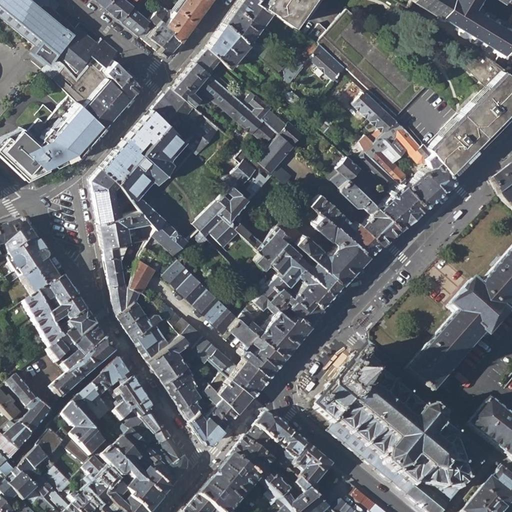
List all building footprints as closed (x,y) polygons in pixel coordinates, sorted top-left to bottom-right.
[(28,0),(0,0),(0,7),(55,52),(57,50),(77,67),(88,53),(94,59),(102,66),(117,50),(100,37),(95,43),(74,26),(73,27),(68,23),(69,22),(47,4),(41,3),(36,6),(28,0)] [(119,21),(130,7),(125,3),(126,2),(122,0),(108,0),(103,7),(119,21)] [(168,12),(167,10),(159,20),(172,32),(171,35),(177,41),(207,0),(178,0),(171,11),(168,12)] [(238,0),(230,12),(222,22),(245,44),(246,45),(258,56),(259,57),(265,49),(255,41),(252,42),(249,39),(269,12),(261,7),(253,1),(253,0),(238,0)] [(265,0),(261,7),(269,12),(289,26),(306,0),(265,0)] [(511,34),(511,32),(510,31),(511,28),(511,0),(411,0),(434,14),(433,16),(435,18),(437,15),(453,25),(451,27),(453,28),(454,27),(455,31),(460,35),(461,34),(466,36),(466,39),(471,42),(473,41),(478,44),(478,46),(482,49),(486,48),(487,50),(488,51),(490,48),(496,53),(498,51),(501,53),(502,51),(499,49),(509,33),(511,35),(511,34)] [(140,5),(135,1),(133,2),(130,7),(119,21),(136,35),(147,22),(135,12),(140,5)] [(148,21),(155,25),(159,20),(167,10),(161,5),(148,21)] [(342,68),(395,117),(424,85),(343,8),(324,29),(317,23),(305,36),(311,40),(317,44),(342,68)] [(156,51),(163,57),(177,41),(171,35),(172,32),(159,20),(155,25),(147,36),(159,47),(156,51)] [(216,58),(226,68),(246,45),(245,44),(222,22),(204,47),(216,58)] [(317,44),(311,40),(300,54),(307,59),(317,44)] [(307,59),(331,81),(339,71),(342,68),(317,44),(307,59)] [(445,172),(511,103),(511,86),(511,84),(511,77),(471,44),(468,48),(458,59),(485,86),(424,147),(445,172)] [(191,62),(204,73),(215,61),(216,58),(204,47),(191,62)] [(52,77),(101,127),(111,115),(125,99),(99,70),(91,62),(77,78),(62,64),(52,55),(42,69),(52,77)] [(94,59),(91,62),(99,70),(102,66),(94,59)] [(282,78),(288,83),(302,65),(295,60),(282,78)] [(104,71),(127,97),(137,86),(113,61),(104,71)] [(189,91),(194,85),(204,73),(191,62),(169,87),(191,106),(197,98),(189,91)] [(251,113),(204,73),(194,85),(250,132),(264,144),(274,132),(266,125),(260,120),(251,113)] [(278,81),(285,87),(288,83),(282,78),(282,77),(278,81)] [(182,141),(196,154),(217,129),(191,106),(169,87),(149,110),(182,141)] [(243,100),(255,109),(251,113),(260,120),(267,111),(270,107),(251,92),(243,100)] [(352,161),(356,157),(361,151),(394,181),(397,184),(421,206),(451,179),(445,172),(424,147),(422,144),(419,147),(401,126),(400,126),(361,92),(349,104),(379,133),(369,143),(363,136),(356,141),(334,120),(323,133),(352,161)] [(0,139),(0,156),(23,178),(35,173),(54,163),(75,154),(101,127),(68,95),(44,122),(39,117),(25,132),(18,126),(8,137),(5,134),(0,139)] [(154,183),(170,165),(168,161),(168,159),(167,157),(182,141),(149,110),(143,117),(157,130),(148,142),(138,153),(113,182),(117,186),(139,211),(153,227),(150,236),(156,241),(170,255),(184,240),(151,209),(136,196),(133,195),(146,181),(148,181),(151,180),(154,183)] [(285,126),(274,116),(267,111),(260,120),(266,125),(274,132),(276,134),(290,146),(299,134),(287,123),(285,126)] [(323,133),(334,120),(323,111),(312,123),(323,133)] [(113,182),(138,153),(134,150),(144,139),(148,142),(157,130),(143,117),(97,168),(113,182)] [(255,160),(268,171),(274,164),(290,146),(276,134),(255,160)] [(239,166),(230,175),(218,175),(229,185),(245,199),(250,194),(245,189),(250,183),(246,180),(250,176),(253,179),(254,179),(259,174),(264,179),(270,173),(268,171),(255,160),(234,143),(226,154),(239,166)] [(387,188),(388,189),(385,192),(387,194),(385,196),(379,203),(366,192),(374,185),(343,156),(333,167),(334,168),(327,174),(326,173),(323,176),(328,181),(329,180),(337,172),(395,228),(421,206),(397,184),(394,181),(361,151),(356,157),(387,188)] [(511,166),(509,163),(488,180),(496,195),(511,210),(511,209),(511,166)] [(289,177),(274,164),(268,171),(270,173),(283,184),(289,177)] [(94,221),(121,215),(119,205),(113,206),(109,189),(117,186),(113,182),(97,168),(87,179),(94,221)] [(354,221),(378,243),(395,228),(337,172),(329,180),(337,187),(337,191),(353,206),(357,207),(358,206),(364,212),(366,212),(367,216),(359,224),(355,221),(354,221)] [(229,185),(218,175),(211,182),(212,192),(216,195),(212,199),(213,200),(190,223),(198,231),(202,235),(207,231),(220,245),(235,233),(213,213),(220,206),(214,199),(229,185)] [(252,257),(262,266),(266,262),(283,242),(287,238),(274,226),(259,242),(230,216),(245,199),(229,185),(214,199),(220,206),(213,213),(235,233),(256,252),(252,257)] [(318,214),(366,254),(378,243),(354,221),(349,226),(338,214),(310,188),(300,199),(318,214)] [(461,211),(459,210),(452,217),(456,221),(463,213),(461,211)] [(150,236),(153,227),(139,211),(121,215),(94,221),(99,247),(100,247),(127,243),(147,240),(150,236)] [(366,254),(318,214),(310,224),(327,239),(329,238),(333,241),(333,246),(327,252),(322,253),(317,249),(318,248),(300,233),(298,235),(292,230),(294,228),(282,217),(274,226),(287,238),(313,261),(338,282),(339,283),(366,254)] [(0,239),(2,246),(5,255),(15,251),(32,239),(20,222),(16,221),(0,226),(0,239)] [(192,237),(199,245),(206,239),(202,235),(198,231),(192,237)] [(147,240),(152,244),(156,241),(150,236),(147,240)] [(40,252),(32,239),(15,251),(5,255),(4,256),(9,262),(7,263),(18,278),(43,262),(38,254),(40,252)] [(297,254),(283,242),(266,262),(277,272),(274,275),(284,285),(294,274),(300,268),(291,260),(295,255),(297,254)] [(127,243),(100,247),(107,286),(123,284),(128,283),(135,262),(128,261),(127,268),(126,268),(124,280),(122,280),(118,261),(127,243)] [(500,310),(511,296),(511,244),(476,286),(468,280),(467,280),(445,305),(445,307),(453,313),(402,371),(428,394),(434,387),(479,334),(482,337),(503,313),(500,310)] [(152,269),(160,274),(175,260),(170,255),(163,262),(141,248),(136,260),(152,269)] [(284,285),(274,275),(256,292),(258,294),(267,302),(281,289),(302,308),(310,300),(317,306),(338,282),(313,261),(308,267),(295,255),(291,260),(300,268),(294,274),(302,281),(292,293),(284,285)] [(126,287),(138,292),(152,269),(136,260),(135,262),(128,283),(126,287)] [(160,274),(167,281),(182,268),(175,260),(160,274)] [(18,278),(30,297),(55,281),(44,263),(43,262),(18,278)] [(167,281),(176,289),(190,274),(182,268),(167,281)] [(176,289),(191,304),(205,289),(190,274),(176,289)] [(0,313),(17,302),(4,277),(1,278),(0,276),(0,313)] [(81,312),(58,279),(55,281),(30,297),(21,303),(47,349),(59,340),(54,330),(51,323),(62,316),(65,320),(68,320),(69,319),(81,312)] [(138,292),(126,287),(124,288),(123,284),(107,286),(108,295),(107,296),(110,308),(113,314),(134,302),(138,292)] [(191,304),(206,319),(221,304),(205,289),(191,304)] [(267,302),(277,312),(286,303),(289,306),(281,315),(286,319),(292,313),(306,325),(320,309),(317,306),(310,300),(302,308),(281,289),(267,302)] [(113,314),(129,339),(155,321),(163,316),(155,307),(150,301),(140,293),(138,295),(150,311),(146,314),(149,318),(146,319),(134,302),(113,314)] [(236,319),(279,357),(306,325),(292,313),(286,319),(281,315),(277,312),(267,302),(258,294),(250,302),(260,310),(263,307),(272,315),(259,330),(251,324),(253,322),(251,319),(253,318),(244,309),(236,319)] [(150,301),(155,307),(160,301),(155,296),(150,301)] [(163,316),(167,321),(174,312),(160,301),(155,307),(163,316)] [(206,319),(222,334),(227,328),(236,319),(221,304),(206,319)] [(69,319),(68,320),(54,330),(59,340),(47,349),(44,351),(54,362),(64,353),(60,348),(66,342),(70,347),(91,327),(81,312),(69,319)] [(172,328),(178,334),(187,324),(181,318),(172,328)] [(241,358),(263,377),(279,357),(236,319),(227,328),(244,344),(241,347),(239,347),(236,351),(237,353),(242,358),(241,358)] [(158,325),(155,321),(129,339),(143,359),(163,345),(152,329),(158,325)] [(179,335),(189,347),(200,336),(187,324),(178,334),(179,335)] [(60,364),(66,370),(100,340),(91,327),(70,347),(74,352),(60,364)] [(158,381),(182,365),(173,351),(181,346),(185,351),(182,353),(188,361),(196,356),(189,347),(179,335),(163,345),(143,359),(158,381)] [(196,356),(202,361),(205,359),(213,347),(214,347),(200,336),(189,347),(196,356)] [(47,388),(57,398),(109,353),(100,340),(66,370),(47,388)] [(221,373),(226,377),(235,365),(214,347),(213,347),(205,359),(219,371),(221,373)] [(423,511),(439,511),(457,491),(459,491),(458,489),(460,489),(459,488),(465,482),(467,481),(466,480),(468,480),(468,478),(486,456),(468,441),(456,432),(455,433),(454,432),(452,434),(441,425),(443,423),(440,421),(439,423),(437,421),(438,417),(440,417),(438,414),(437,414),(429,408),(429,406),(426,406),(426,408),(422,409),(421,408),(423,406),(420,404),(418,406),(406,396),(408,394),(406,392),(404,394),(392,384),(394,382),(391,379),(389,382),(377,371),(379,369),(378,368),(379,367),(357,349),(351,357),(348,354),(346,357),(348,359),(341,367),(339,366),(337,369),(338,370),(327,384),(325,383),(323,386),(324,387),(317,396),(315,394),(313,397),(316,399),(310,406),(331,423),(325,430),(404,496),(423,511)] [(235,365),(226,377),(248,395),(263,377),(241,358),(235,365)] [(117,406),(116,401),(112,404),(101,392),(108,387),(113,383),(116,387),(127,379),(113,359),(93,376),(94,378),(86,386),(108,411),(109,413),(110,412),(117,406)] [(158,381),(170,399),(190,385),(201,377),(197,373),(190,378),(188,376),(190,374),(186,368),(188,366),(185,363),(182,365),(158,381)] [(235,410),(248,395),(226,377),(221,373),(219,371),(207,385),(214,391),(235,410)] [(0,411),(4,416),(9,421),(11,424),(0,436),(0,439),(14,451),(46,413),(33,401),(12,377),(2,385),(16,399),(22,408),(21,409),(25,413),(19,419),(14,416),(16,415),(8,406),(11,404),(4,397),(2,399),(0,396),(0,411)] [(170,399),(183,418),(193,409),(195,407),(191,402),(196,396),(191,390),(194,388),(200,392),(207,384),(201,377),(190,385),(170,399)] [(110,412),(117,420),(128,409),(132,414),(137,419),(148,409),(127,379),(116,387),(111,390),(109,392),(111,394),(109,395),(116,401),(117,406),(110,412)] [(203,415),(219,429),(235,410),(214,391),(207,385),(207,384),(200,392),(211,402),(208,405),(206,403),(204,404),(196,396),(191,402),(195,407),(203,415)] [(75,396),(88,409),(98,421),(108,411),(86,386),(75,396)] [(136,460),(116,440),(110,444),(106,444),(104,442),(105,438),(83,414),(88,409),(75,396),(66,405),(101,443),(106,448),(133,477),(132,479),(158,499),(166,490),(142,471),(138,475),(130,466),(135,461),(136,460)] [(511,418),(485,398),(471,416),(465,424),(511,460),(511,418)] [(66,434),(88,455),(101,443),(66,405),(58,414),(69,426),(74,426),(66,434)] [(137,419),(150,435),(161,428),(148,409),(137,419)] [(219,429),(203,415),(200,418),(193,409),(183,418),(199,442),(207,442),(219,429)] [(249,426),(251,428),(272,444),(275,438),(277,439),(276,443),(280,445),(281,442),(284,445),(279,450),(291,460),(303,445),(271,420),(268,421),(259,413),(249,426)] [(137,419),(132,414),(121,424),(123,426),(126,430),(175,480),(182,472),(183,470),(183,461),(167,437),(154,446),(149,441),(153,438),(150,435),(137,419)] [(0,419),(0,429),(9,421),(4,416),(0,419)] [(51,467),(67,482),(79,470),(91,482),(79,494),(97,511),(117,511),(101,497),(115,482),(88,455),(66,434),(53,421),(32,447),(42,458),(51,467)] [(119,436),(126,430),(123,426),(113,436),(116,440),(119,436)] [(149,441),(154,446),(167,437),(161,428),(150,435),(153,438),(149,441)] [(251,428),(242,439),(272,460),(285,469),(288,466),(291,460),(279,450),(272,444),(251,428)] [(142,471),(166,490),(175,480),(126,430),(119,436),(116,440),(136,460),(135,461),(138,464),(141,459),(148,465),(142,471)] [(227,456),(256,480),(260,474),(262,472),(267,466),(270,463),(272,460),(242,439),(240,437),(225,455),(227,456)] [(0,458),(4,463),(14,451),(0,439),(0,458)] [(329,466),(303,445),(291,460),(288,466),(291,469),(294,468),(298,472),(295,478),(308,491),(329,466)] [(31,468),(42,458),(32,447),(22,458),(31,468)] [(130,480),(122,489),(130,497),(127,500),(141,511),(147,511),(158,499),(132,479),(133,477),(106,448),(97,458),(122,482),(128,479),(130,480)] [(227,456),(194,496),(212,511),(228,511),(256,480),(227,456)] [(0,475),(3,479),(7,475),(11,470),(4,463),(0,458),(0,475)] [(14,468),(24,478),(30,473),(33,470),(31,468),(22,458),(14,468)] [(305,511),(318,501),(308,491),(295,478),(285,469),(272,460),(270,463),(293,485),(300,494),(288,503),(283,495),(288,491),(272,477),(269,480),(260,474),(256,480),(267,491),(277,500),(283,506),(288,511),(305,511)] [(460,511),(500,511),(511,498),(511,497),(511,496),(511,476),(498,465),(460,511)] [(285,469),(295,478),(298,472),(294,468),(291,469),(288,466),(285,469)] [(67,482),(51,467),(43,475),(57,490),(60,490),(68,483),(67,482)] [(15,494),(21,500),(34,487),(32,486),(24,478),(14,468),(11,470),(7,475),(15,483),(10,488),(15,494)] [(40,478),(33,470),(30,473),(37,481),(40,478)] [(51,489),(40,478),(37,481),(32,486),(34,487),(43,497),(51,489)] [(0,495),(7,502),(15,494),(10,488),(2,480),(0,482),(0,495)] [(101,497),(117,511),(141,511),(127,500),(130,497),(122,489),(115,482),(101,497)] [(347,493),(371,511),(385,511),(349,483),(345,488),(347,493)] [(336,484),(329,492),(334,496),(340,488),(336,484)] [(277,500),(267,491),(262,496),(271,505),(277,500)] [(329,492),(321,503),(328,509),(331,511),(353,511),(334,496),(329,492)] [(60,511),(74,511),(67,505),(56,494),(50,500),(57,507),(61,505),(64,508),(60,511)] [(67,505),(74,511),(97,511),(79,494),(75,498),(71,494),(67,494),(64,497),(70,502),(67,505)] [(212,511),(194,496),(180,511),(212,511)] [(0,511),(9,511),(10,511),(0,500),(0,511)] [(12,509),(15,511),(19,511),(26,506),(21,500),(17,503),(17,504),(12,509)] [(305,511),(324,511),(328,509),(321,503),(318,501),(305,511)]
